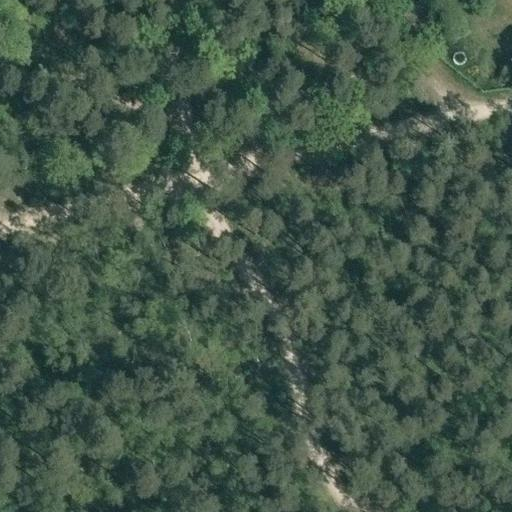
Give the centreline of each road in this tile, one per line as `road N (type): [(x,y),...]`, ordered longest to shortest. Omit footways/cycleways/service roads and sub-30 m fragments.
road 1 (track): [(511,105),(0,229)]
road 2 (track): [(378,511),(317,462),(273,329),(206,175)]
road 3 (track): [(184,113),(0,88)]
road 4 (track): [(171,0),(184,113),(206,175)]
